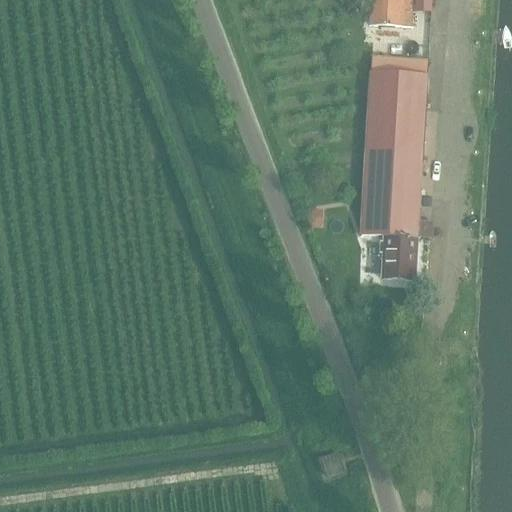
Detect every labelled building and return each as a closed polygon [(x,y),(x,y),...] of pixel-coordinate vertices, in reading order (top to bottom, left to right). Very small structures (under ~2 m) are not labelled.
[(371,6),(370,26),(377,26),(411,28),(412,10),(412,0),(375,0),(375,6),(371,6)] [(413,13),(429,14),(431,14),(431,0),(414,0),(415,3),(413,3),(413,13)] [(374,65),(428,68),(430,36),(376,33),(374,65)] [(361,238),(384,239),(382,278),(416,280),(428,80),(371,77),(361,238)] [(308,227),(320,228),(322,211),(306,211),(308,227)] [(320,461),(327,477),(342,471),(336,455),(320,461)]
